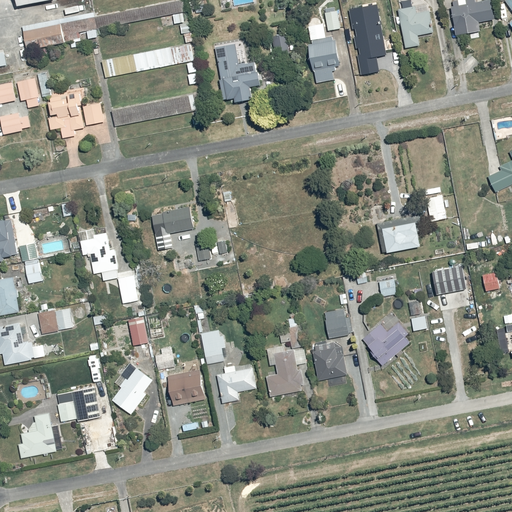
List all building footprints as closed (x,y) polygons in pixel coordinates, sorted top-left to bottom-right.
[(219,0),(222,13),(258,6),(257,0),(219,0)] [(488,0),(450,8),(456,36),(480,31),(479,23),(494,20),(490,0),(488,0)] [(203,1),(195,3),(197,14),(205,12),(203,1)] [(79,34),(174,14),(171,3),(97,17),(95,13),(22,27),(27,52),(80,41),(79,34)] [(387,56),(377,4),(348,9),(360,76),(380,72),(377,58),(387,56)] [(406,48),(420,45),(418,37),(433,34),(429,11),(417,13),(416,6),(399,10),(406,48)] [(341,28),(339,10),(325,12),(327,29),(341,28)] [(184,21),(179,22),(181,34),(184,33),(186,41),(193,40),(189,20),(184,21)] [(287,32),(272,35),(276,55),(291,52),(287,32)] [(341,66),(335,37),(312,40),(313,45),(309,46),(315,83),(335,80),(333,73),(336,72),(335,68),(341,66)] [(213,46),(223,100),(234,98),(235,103),(252,100),(250,88),(259,87),(255,62),(239,65),(235,43),(213,46)] [(181,46),(102,61),(107,79),(185,63),(181,46)] [(49,68),(38,71),(43,95),(54,93),(49,68)] [(35,79),(16,82),(21,101),(26,100),(28,108),(41,106),(35,79)] [(0,104),(16,101),(13,82),(0,85),(0,104)] [(60,129),(62,139),(76,137),(74,130),(104,125),(99,103),(83,106),(80,89),(50,95),(51,103),(48,103),(50,118),(49,118),(50,131),(60,129)] [(191,96),(112,112),(114,128),(194,112),(191,96)] [(0,117),(0,120),(3,135),(31,129),(28,117),(20,119),(19,113),(0,117)] [(488,177),(495,193),(511,185),(511,152),(509,154),(511,160),(498,166),(500,171),(488,177)] [(444,200),(443,194),(428,197),(431,220),(447,218),(445,207),(451,206),(450,199),(444,200)] [(70,201),(60,204),(64,216),(73,213),(70,201)] [(155,237),(194,229),(190,207),(152,215),(155,237)] [(43,212),(27,215),(28,222),(44,219),(43,212)] [(387,254),(420,248),(416,224),(423,223),(421,215),(377,224),(379,231),(382,231),(387,254)] [(3,258),(12,256),(5,221),(0,221),(0,261),(4,261),(3,258)] [(61,230),(42,234),(44,242),(62,239),(61,230)] [(110,250),(106,233),(79,239),(83,256),(90,254),(93,275),(118,270),(114,249),(110,250)] [(229,252),(226,238),(217,239),(220,253),(229,252)] [(210,241),(198,243),(201,261),(213,258),(210,241)] [(35,242),(20,245),(24,260),(38,256),(35,242)] [(180,255),(172,256),(174,269),(181,268),(180,255)] [(44,280),(40,261),(25,264),(28,283),(44,280)] [(463,264),(433,269),(437,294),(468,288),(463,264)] [(485,272),(488,289),(502,287),(499,270),(485,272)] [(136,275),(119,278),(123,303),(139,300),(136,275)] [(0,315),(19,313),(13,278),(0,279),(0,315)] [(397,293),(395,278),(379,281),(382,296),(397,293)] [(346,291),(339,293),(341,303),(348,302),(346,291)] [(320,295),(316,301),(325,306),(329,299),(320,295)] [(425,315),(420,315),(418,299),(410,301),(412,317),(411,317),(413,330),(427,328),(425,315)] [(40,303),(41,310),(38,311),(43,332),(75,325),(71,307),(56,310),(55,307),(50,308),(48,301),(40,303)] [(352,333),(348,307),(329,309),(333,335),(352,333)] [(149,341),(144,316),(128,319),(133,344),(149,341)] [(0,354),(3,354),(4,366),(35,360),(31,341),(23,343),(19,323),(0,327),(0,354)] [(363,340),(383,366),(410,344),(405,338),(409,335),(399,323),(388,332),(381,324),(363,340)] [(226,334),(221,335),(220,328),(201,332),(207,363),(225,360),(222,347),(228,346),(226,334)] [(312,352),(317,381),(347,376),(343,354),(337,355),(335,348),(312,352)] [(301,386),(294,350),(273,354),(277,375),(265,377),(270,397),(302,391),(301,386)] [(112,401),(131,416),(147,395),(144,393),(153,381),(130,363),(115,383),(121,388),(112,401)] [(217,376),(223,402),(239,399),(238,393),(257,388),(252,368),(217,376)] [(173,407),(206,400),(200,371),(167,377),(173,407)] [(63,424),(80,421),(102,417),(95,387),(58,396),(63,424)] [(21,459),(56,452),(49,415),(35,417),(38,431),(21,434),(23,444),(18,445),(21,459)]
